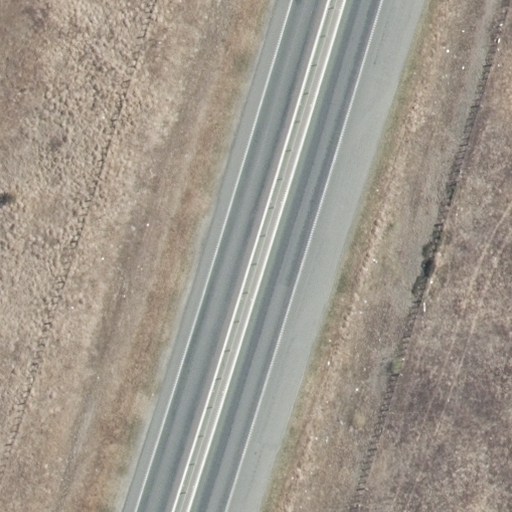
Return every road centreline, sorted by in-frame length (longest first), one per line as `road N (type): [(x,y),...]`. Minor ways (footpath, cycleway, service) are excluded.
road 1 (trunk): [(366,0),(207,511)]
road 2 (trunk): [(153,511),(308,0)]
